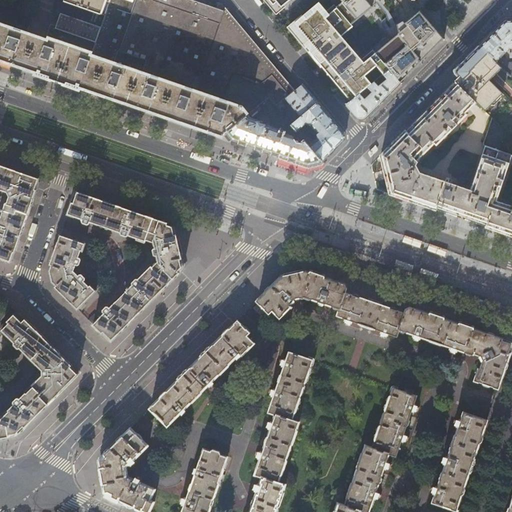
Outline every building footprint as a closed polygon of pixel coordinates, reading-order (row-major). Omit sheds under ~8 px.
[(66,0),(66,1),(99,12),(102,14),(106,0),(66,0)] [(110,0),(105,15),(101,27),(96,42),(92,53),(91,55),(117,64),(139,71),(144,57),(149,59),(144,73),(253,111),(260,106),(269,98),(277,106),(282,102),(286,99),(295,91),(295,90),(225,7),(224,11),(193,0),(110,0)] [(267,0),(277,11),(290,0),(267,0)] [(336,7),(337,8),(352,25),(382,0),(340,0),(342,2),(336,7)] [(353,27),(352,25),(337,8),(325,17),(318,9),(296,28),(301,33),(298,36),(352,100),(389,70),(390,70),(372,49),(361,59),(342,37),(353,27)] [(395,31),(372,49),(390,70),(389,70),(400,83),(443,40),(420,11),(402,25),(399,22),(392,28),(395,31)] [(96,42),(101,27),(60,13),(55,28),(96,42)] [(511,19),(505,20),(494,31),(480,45),(482,47),(503,68),(511,77),(511,62),(509,63),(503,56),(510,49),(511,48),(511,19)] [(0,58),(7,61),(13,63),(19,65),(78,86),(107,96),(109,97),(143,108),(175,119),(208,131),(224,136),(225,133),(226,132),(227,132),(249,115),(253,111),(144,73),(149,59),(144,57),(139,71),(117,64),(91,55),(92,53),(50,38),(49,40),(23,31),(0,23),(0,58)] [(459,77),(455,81),(477,102),(486,112),(503,95),(490,81),(503,68),(482,47),(470,59),(456,74),(459,77)] [(357,118),(365,118),(367,116),(379,104),(383,100),(400,83),(389,70),(352,100),(346,104),(357,118)] [(511,235),(511,205),(496,200),(511,155),(499,150),(506,131),(492,117),(482,145),(485,146),(470,189),(420,172),(417,164),(420,157),(434,143),(436,145),(467,114),(466,113),(477,102),(455,81),(440,96),(411,125),(384,152),(381,155),(390,193),(393,195),(427,206),(436,209),(437,206),(460,215),(487,223),(486,226),(491,228),(511,235)] [(295,91),(286,99),(300,115),(301,117),(318,102),(303,84),(295,91)] [(269,98),(260,106),(275,123),(271,126),(260,122),(260,120),(251,117),(249,115),(227,132),(232,139),(246,144),(263,150),(267,151),(280,156),(291,160),(309,166),(314,164),(321,163),(322,161),(309,145),(308,144),(305,140),(301,143),(299,142),(295,140),(295,137),(286,134),(287,131),(286,131),(283,127),(289,122),(282,113),(277,106),(269,98)] [(282,102),(277,106),(282,113),(285,111),(283,108),(286,106),(282,102)] [(318,102),(301,117),(292,125),(298,131),(306,125),(310,125),(315,131),(313,132),(315,135),(317,135),(318,134),(319,137),(309,145),(322,161),(335,148),(343,140),(344,133),(318,102)] [(379,104),(367,116),(369,118),(381,106),(379,104)] [(292,125),(301,117),(300,115),(294,119),(290,122),(292,125)] [(298,132),(305,140),(308,144),(308,139),(304,134),(298,132)] [(263,150),(246,144),(244,149),(261,155),(263,150)] [(375,160),(382,154),(382,153),(382,151),(381,150),(380,149),(380,150),(379,151),(378,152),(374,155),(373,156),(373,157),(373,158),(374,159),(375,160)] [(291,160),(280,156),(278,163),(306,173),(309,166),(291,160)] [(0,259),(0,258),(12,262),(40,179),(31,175),(4,166),(0,164),(0,191),(2,190),(8,192),(10,196),(8,202),(6,203),(5,206),(4,209),(3,209),(2,211),(3,212),(0,221),(0,259)] [(93,324),(111,342),(172,280),(184,268),(174,225),(159,220),(132,210),(93,197),(76,191),(68,214),(80,219),(83,220),(84,222),(89,224),(90,223),(91,222),(119,232),(121,233),(121,234),(121,235),(126,237),(128,236),(128,235),(137,238),(136,240),(145,243),(146,240),(151,242),(153,243),(154,249),(152,250),(154,255),(155,257),(156,256),(157,259),(157,262),(156,263),(152,267),(150,265),(143,272),(144,273),(138,279),(137,279),(136,279),(132,283),(132,284),(132,285),(131,286),(129,288),(128,287),(126,289),(127,290),(110,308),(109,307),(108,307),(104,311),(104,312),(104,313),(102,315),(93,324)] [(55,287),(78,309),(79,307),(83,308),(86,305),(85,301),(96,290),(91,285),(89,286),(86,282),(84,281),(86,279),(86,278),(82,274),(80,275),(79,276),(74,271),(76,265),(78,265),(79,265),(81,260),(81,258),(79,257),(80,255),(81,251),(83,251),(85,244),(71,238),(70,235),(65,233),(63,235),(61,235),(50,264),(52,265),(50,270),(53,281),(57,285),(55,287)] [(422,241),(405,235),(402,242),(420,248),(422,241)] [(447,250),(429,244),(427,251),(445,257),(447,250)] [(412,272),(414,266),(396,259),(394,266),(412,272)] [(439,274),(421,268),(419,275),(436,281),(439,274)] [(491,386),(498,388),(510,354),(508,353),(511,344),(502,341),(503,338),(410,306),(406,308),(405,312),(375,302),(346,292),(347,288),(345,284),(306,271),(282,276),(257,301),(269,313),(272,310),(280,317),(291,307),(292,308),(293,307),(293,306),(296,303),(295,302),(296,301),(294,300),(294,299),(305,297),(319,301),(318,304),(319,304),(319,305),(322,307),(323,305),(324,306),(324,303),(339,309),(337,315),(345,318),(345,320),(346,321),(345,323),(346,323),(346,325),(349,326),(350,325),(351,325),(352,321),(381,331),(381,333),(381,336),(382,336),(381,337),(385,339),(385,337),(386,338),(388,333),(397,336),(400,329),(413,334),(413,336),(412,339),(413,339),(413,340),(417,342),(417,341),(418,341),(419,338),(420,339),(421,337),(451,347),(450,349),(451,349),(450,352),(451,352),(451,353),(455,354),(455,353),(456,353),(457,351),(458,351),(458,349),(473,354),(474,353),(476,353),(480,355),(478,355),(479,356),(478,357),(480,362),(481,361),(481,362),(483,362),(480,369),(479,369),(475,381),(483,383),(483,385),(490,388),(491,386)] [(0,437),(18,435),(32,420),(48,404),(60,393),(80,372),(18,311),(13,315),(10,315),(6,319),(7,322),(0,328),(15,343),(14,343),(14,345),(18,349),(20,349),(20,348),(43,370),(43,375),(31,386),(20,397),(18,397),(14,401),(14,403),(2,416),(0,415),(0,437)] [(150,408),(168,427),(180,415),(181,414),(183,416),(184,415),(184,416),(187,413),(187,412),(185,410),(186,409),(208,386),(209,386),(211,388),(212,387),(213,388),(216,386),(215,385),(216,384),(213,381),(214,381),(237,359),(239,361),(240,360),(241,361),(244,358),(243,357),(255,343),(247,335),(251,332),(244,325),(238,320),(150,408)] [(276,511),(286,484),(279,482),(300,422),(293,420),(313,361),(290,352),(287,361),(285,360),(284,360),(282,360),(282,361),(280,360),(279,364),(281,365),(280,366),(282,367),(284,368),(277,390),(275,390),(274,390),(272,389),(271,391),(270,390),(269,394),(270,394),(270,395),(272,396),(272,397),(274,398),(269,413),(276,415),(273,422),(271,421),(271,422),(269,421),(268,422),(267,422),(266,426),(267,426),(266,427),(269,428),(269,429),(271,429),(263,452),(261,451),(261,452),(258,451),(258,452),(257,452),(255,455),(257,456),(256,457),(259,458),(258,459),(260,459),(255,475),(262,477),(260,484),(258,483),(258,484),(255,483),(255,484),(254,484),(252,487),(253,488),(253,489),(255,490),(257,491),(249,511),(248,511),(247,511),(246,511),(245,511),(244,511),(276,511)] [(334,511),(360,511),(361,511),(363,511),(368,511),(374,498),(376,499),(376,498),(378,499),(379,498),(380,498),(381,494),(380,494),(380,493),(378,492),(376,491),(384,468),(386,469),(386,468),(389,469),(389,468),(390,468),(391,465),(390,464),(391,463),(388,462),(386,461),(389,454),(396,456),(401,441),(405,442),(405,441),(406,441),(408,437),(407,436),(407,435),(404,434),(412,412),(414,412),(414,411),(416,412),(417,411),(418,412),(419,408),(418,407),(418,406),(416,405),(414,404),(417,396),(393,388),(373,447),(365,445),(345,504),(338,502),(334,511)] [(444,508),(452,511),(453,509),(456,510),(487,420),(464,412),(461,420),(457,419),(457,420),(456,420),(455,423),(456,423),(455,425),(457,425),(457,426),(458,427),(457,432),(448,457),(446,456),(446,457),(444,456),(443,457),(442,457),(441,460),(442,461),(442,462),(444,462),(444,464),(446,464),(438,487),(436,486),(433,485),(433,486),(432,486),(430,489),(432,490),(431,491),(435,494),(433,502),(445,506),(444,508)] [(106,493),(146,511),(149,511),(155,501),(151,500),(156,489),(141,482),(140,481),(141,478),(140,478),(141,477),(137,476),(136,477),(135,476),(134,479),(128,476),(127,466),(129,464),(132,466),(133,466),(134,466),(137,464),(136,463),(137,462),(135,460),(134,460),(135,459),(149,446),(131,427),(100,458),(100,459),(106,493)] [(182,511),(208,511),(228,456),(221,454),(221,453),(220,451),(214,449),(212,450),(212,451),(204,448),(198,467),(195,466),(195,468),(194,467),(192,472),(193,473),(193,474),(195,475),(187,497),(184,496),(184,497),(183,497),(182,501),(183,501),(182,502),(185,503),(184,505),(182,511)]
